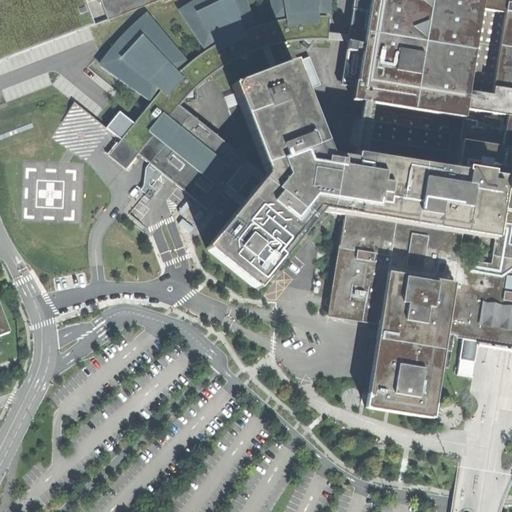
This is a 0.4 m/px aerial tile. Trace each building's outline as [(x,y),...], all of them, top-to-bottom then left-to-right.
[(0,0),(0,60),(95,24),(84,0),(0,0)] [(84,0),(95,24),(109,19),(101,0),(84,0)] [(101,0),(109,19),(159,0),(101,0)] [(286,15),(287,19),(277,21),(266,23),(258,25),(243,31),(242,28),(253,24),(244,0),(197,0),(191,4),(180,10),(204,47),(214,41),(216,44),(202,53),(194,59),(186,66),(178,73),(174,69),(185,61),(146,15),(129,31),(117,43),(110,51),(101,64),(146,96),(153,86),(160,91),(134,124),(119,112),(106,128),(121,139),(113,149),(108,155),(126,170),(130,164),(138,154),(150,164),(146,168),(145,174),(155,182),(162,174),(206,210),(222,191),(241,206),(244,201),(226,186),(242,166),(260,182),(265,176),(246,161),(249,157),(238,148),(235,152),(179,106),(186,98),(193,97),(192,91),(202,82),(210,76),(225,65),(239,58),(246,60),(248,54),(260,49),(267,67),(275,64),(269,47),(281,43),(293,41),(304,40),(309,44),(313,39),(327,40),(347,41),(348,35),(328,33),(328,16),(317,16),(317,12),(328,13),(328,0),(271,0),(275,18),(286,15)] [(511,149),(509,149),(511,128),(511,0),(353,0),(348,35),(347,41),(340,87),(353,89),(351,101),(363,103),(355,154),(354,160),(329,157),(300,82),(298,77),(292,62),(269,71),(232,85),(235,93),(239,104),(267,174),(265,176),(260,182),(244,201),(241,206),(206,249),(257,291),(320,213),(327,214),(344,217),(329,317),(378,325),(376,339),(376,340),(375,340),(368,385),(369,385),(369,387),(365,408),(385,411),(387,412),(389,412),(433,419),(441,368),(448,369),(453,337),(462,339),(478,341),(489,343),(501,345),(511,346),(511,149)] [(303,75),(298,77),(300,82),(305,80),(308,88),(318,84),(307,58),(298,62),(303,75)] [(228,108),(239,104),(235,93),(224,98),(228,108)] [(222,217),(232,205),(228,202),(218,213),(222,217)] [(7,325),(0,327),(0,335),(10,332),(7,325)] [(359,385),(369,387),(369,385),(368,385),(375,340),(376,340),(376,339),(366,337),(359,385)] [(475,362),(478,341),(462,339),(459,360),(475,362)]
